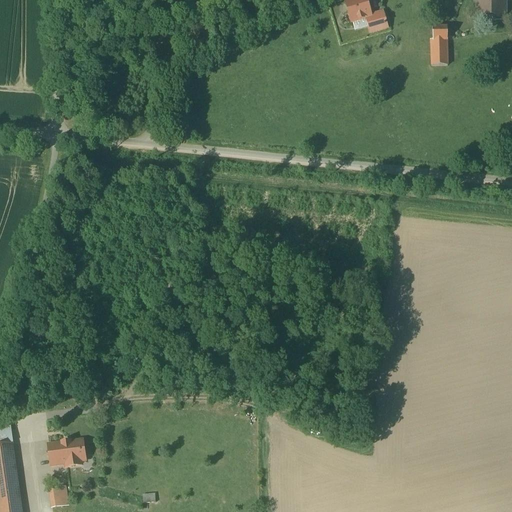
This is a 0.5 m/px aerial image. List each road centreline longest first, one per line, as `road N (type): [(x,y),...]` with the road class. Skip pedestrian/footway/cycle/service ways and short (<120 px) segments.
road 1 (unclassified): [(54,134),(511,182)]
road 2 (unclassified): [(54,0),(54,134)]
